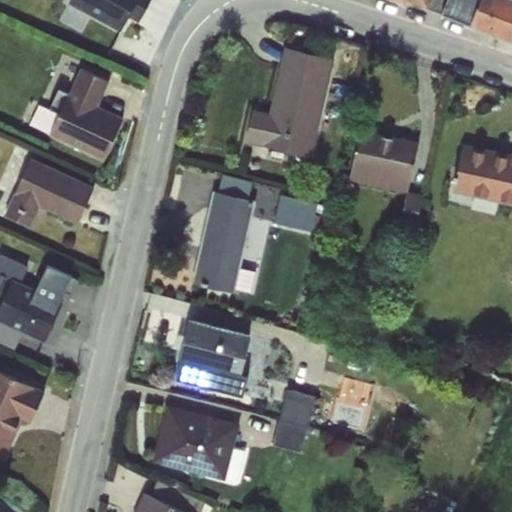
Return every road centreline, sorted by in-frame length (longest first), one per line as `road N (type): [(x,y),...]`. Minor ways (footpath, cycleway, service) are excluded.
road 1 (residential): [(74,511),(161,119),(204,19),(235,0)]
road 2 (residential): [(303,0),(511,69)]
